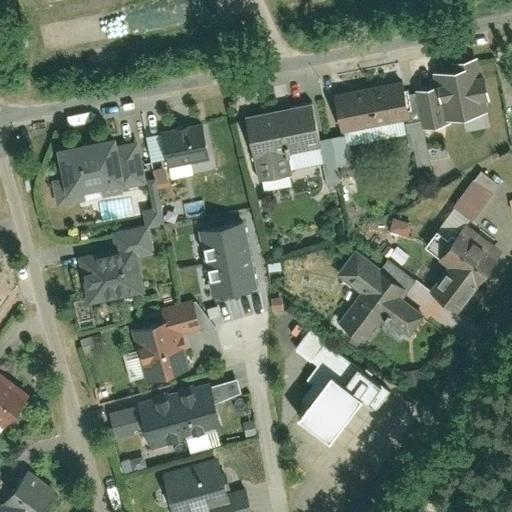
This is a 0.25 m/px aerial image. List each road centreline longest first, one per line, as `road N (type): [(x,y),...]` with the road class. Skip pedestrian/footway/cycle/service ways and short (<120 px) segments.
road 1 (residential): [(511,15),(0,116)]
road 2 (residential): [(0,151),(102,511)]
road 3 (residential): [(364,511),(511,319)]
